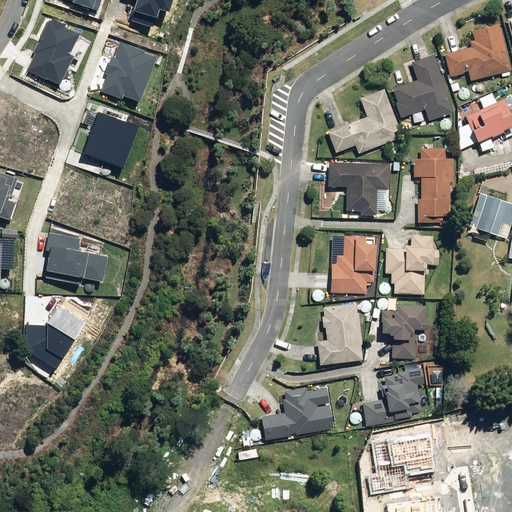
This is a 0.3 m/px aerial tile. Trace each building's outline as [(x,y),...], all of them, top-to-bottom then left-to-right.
[(65,23),(50,16),(34,50),(36,51),(28,68),(58,83),(72,54),(67,52),(77,32),(64,26),(65,23)] [(467,72),(469,82),(511,71),(499,25),(472,32),(474,41),(469,42),(471,48),(444,55),(449,77),(463,74),(463,73),(467,72)] [(139,98),(155,55),(143,51),(144,50),(120,41),(115,56),(111,55),(105,71),(109,72),(102,89),(122,96),(123,93),(139,98)] [(425,110),(429,122),(453,113),(433,56),(411,64),(417,81),(392,89),(397,103),(395,104),(400,119),(425,110)] [(355,146),(358,155),(395,140),(392,133),(400,131),(383,90),(359,100),(366,118),(327,133),(335,154),(355,146)] [(464,118),(476,144),(490,137),(491,139),(503,133),(502,132),(511,127),(511,117),(504,100),(464,118)] [(123,166),(138,124),(98,109),(82,151),(123,166)] [(417,200),(417,223),(450,222),(450,183),(453,182),(453,159),(445,159),(445,149),(420,149),(420,159),(413,160),(413,178),(420,178),(420,200),(417,200)] [(360,215),(376,216),(377,190),(388,190),(389,165),(328,163),(327,186),(346,187),(345,211),(360,212),(360,215)] [(0,219),(7,222),(14,201),(10,199),(17,176),(0,170),(0,219)] [(468,228),(497,237),(502,223),(511,226),(511,222),(511,204),(479,194),(468,228)] [(79,237),(50,231),(47,248),(51,249),(46,275),(80,281),(82,276),(102,279),(107,254),(76,248),(79,237)] [(505,266),(511,266),(511,234),(510,246),(504,246),(502,258),(506,259),(505,266)] [(329,293),(366,294),(366,282),(373,283),(375,237),(343,236),(342,256),(335,256),(335,265),(330,265),(329,293)] [(393,294),(424,295),(424,275),(428,275),(428,265),(432,265),(432,237),(411,236),(410,247),(403,246),(403,249),(385,249),(384,274),(390,274),(390,284),(393,284),(393,294)] [(26,322),(25,345),(29,349),(55,365),(84,319),(57,303),(45,322),(26,322)] [(316,342),(318,366),(363,361),(361,345),(362,345),(358,315),(356,304),(322,308),(323,317),(321,318),(322,329),(324,329),(326,341),(316,342)] [(391,358),(416,359),(416,341),(410,341),(410,335),(413,335),(413,331),(427,331),(427,320),(425,320),(425,307),(395,306),(395,309),(391,309),(391,312),(381,312),(380,335),(388,335),(388,336),(389,336),(389,340),(392,340),(391,358)] [(362,404),(365,427),(398,422),(398,420),(412,418),(411,414),(421,413),(417,386),(424,384),(422,369),(396,373),(397,375),(383,378),(385,393),(383,394),(384,400),(362,404)] [(261,418),(264,440),(291,436),(290,434),(295,433),(295,436),(333,430),(329,406),(317,408),(316,406),(329,404),(326,388),(306,392),(306,389),(284,392),(285,400),(281,401),(284,415),(261,418)] [(435,463),(473,458),(472,446),(476,446),(475,434),(471,435),(469,423),(421,429),(422,444),(433,443),(435,463)] [(255,449),(236,452),(238,459),(256,456),(255,449)]
